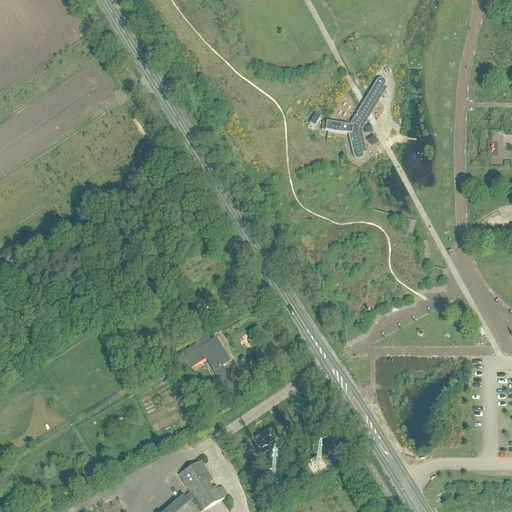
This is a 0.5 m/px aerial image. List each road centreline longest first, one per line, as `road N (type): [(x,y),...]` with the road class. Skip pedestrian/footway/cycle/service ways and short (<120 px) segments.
road 1 (primary): [(306,330),(103,0)]
road 2 (primary): [(427,511),(306,330)]
road 3 (primary): [(306,330),(413,511)]
